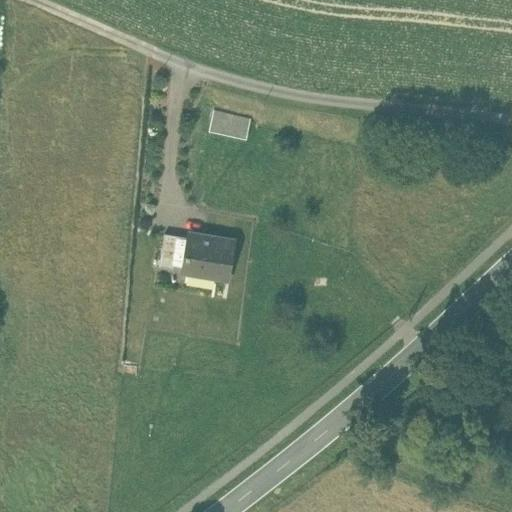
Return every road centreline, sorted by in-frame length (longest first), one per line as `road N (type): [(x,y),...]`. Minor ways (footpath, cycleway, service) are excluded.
road 1 (residential): [(511,120),(288,91),(184,64),(32,0)]
road 2 (secondary): [(218,511),(368,395),(511,264)]
